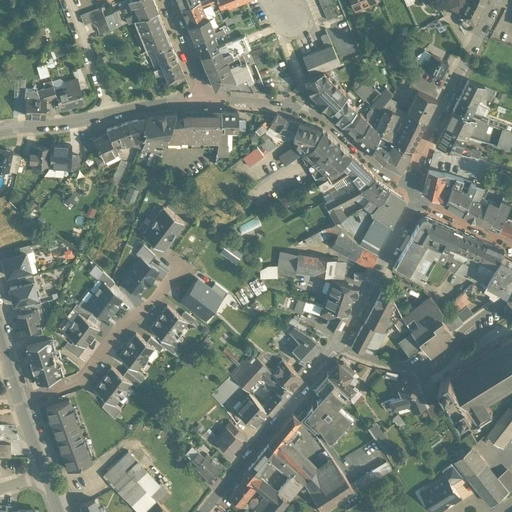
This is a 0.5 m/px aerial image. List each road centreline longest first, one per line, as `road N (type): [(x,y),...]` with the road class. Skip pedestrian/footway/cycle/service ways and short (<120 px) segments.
road 1 (residential): [(204,99),(322,119),(405,189)]
road 2 (residential): [(19,401),(77,383),(121,324),(157,300),(180,269)]
road 3 (residential): [(338,349),(206,511)]
road 4 (residential): [(494,0),(405,189)]
road 5 (residential): [(511,301),(435,359),(369,367),(338,349)]
road 6 (residential): [(416,198),(338,349)]
road 7 (residential): [(112,115),(62,0)]
